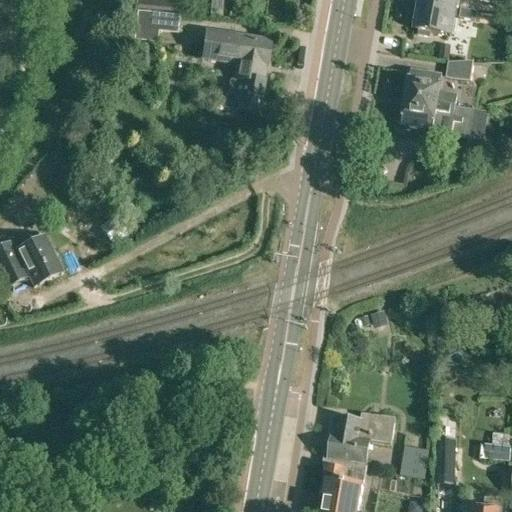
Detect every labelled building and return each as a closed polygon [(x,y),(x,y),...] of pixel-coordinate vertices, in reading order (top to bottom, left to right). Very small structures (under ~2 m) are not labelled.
[(150,10),(150,0),(136,0),(136,9),(150,10)] [(422,0),(421,7),(454,13),(455,11),(455,10),(457,0),(422,0)] [(210,10),(223,11),(224,2),(210,2),(210,10)] [(419,36),(430,38),(431,34),(451,38),(454,18),(476,22),(477,15),(461,12),(455,11),(454,13),(421,7),(416,31),(419,32),(419,36)] [(177,36),(179,16),(156,14),(139,13),(135,42),(158,44),(159,34),(177,36)] [(239,112),(260,116),(265,84),(264,84),(271,44),(206,33),(202,60),(237,66),(230,104),(240,106),(239,112)] [(439,61),(449,63),(451,47),(440,46),(439,61)] [(446,78),(471,83),(474,64),(448,64),(446,78)] [(408,93),(407,101),(454,109),(457,96),(440,94),(443,78),(416,73),(416,72),(409,70),(405,92),(408,93)] [(407,101),(406,108),(403,108),(399,128),(407,129),(407,127),(434,131),(433,136),(450,139),(451,137),(469,140),(466,154),(484,146),(489,114),(475,111),(475,112),(454,109),(407,101)] [(110,220),(101,227),(108,236),(118,229),(110,220)] [(0,250),(0,278),(6,290),(28,279),(33,289),(63,275),(44,238),(15,253),(11,245),(0,250)] [(370,316),(374,331),(389,328),(384,312),(370,316)] [(360,319),(362,329),(370,326),(368,317),(360,319)] [(327,470),(365,476),(370,444),(392,448),(397,423),(362,417),(361,424),(338,420),(338,423),(335,426),(334,431),(335,433),(335,437),(333,437),(329,461),(327,470)] [(198,454),(218,457),(223,432),(203,428),(198,454)] [(448,486),(449,439),(437,439),(436,486),(448,486)] [(479,461),(511,463),(511,449),(511,447),(481,445),(479,461)] [(320,511),(359,511),(363,488),(365,476),(327,470),(325,482),(320,511)] [(499,511),(498,511),(500,501),(485,500),(484,511),(464,509),(464,511),(499,511)]
